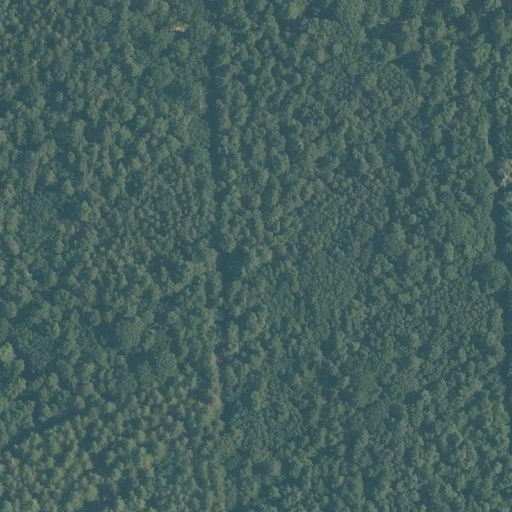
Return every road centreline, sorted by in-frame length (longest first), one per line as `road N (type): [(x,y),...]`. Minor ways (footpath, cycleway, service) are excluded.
road 1 (track): [(506,511),(477,0)]
road 2 (track): [(230,511),(212,32)]
road 3 (track): [(511,21),(114,38)]
road 4 (track): [(224,359),(0,457)]
road 5 (track): [(497,358),(332,458)]
road 6 (track): [(0,128),(114,38),(140,0)]
